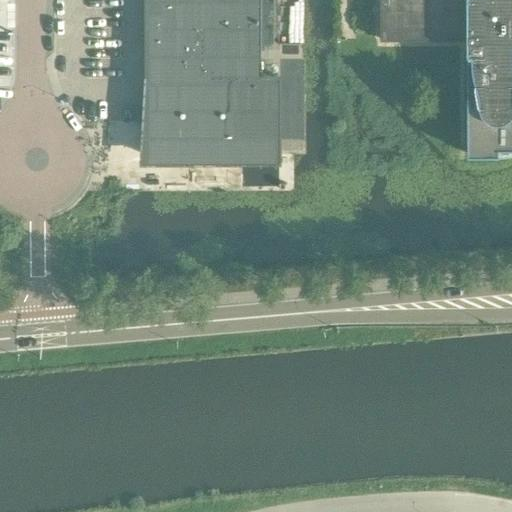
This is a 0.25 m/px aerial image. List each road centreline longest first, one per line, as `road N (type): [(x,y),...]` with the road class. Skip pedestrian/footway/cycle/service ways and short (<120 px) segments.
road 1 (secondary): [(511,300),(0,343)]
road 2 (unclassified): [(320,511),(501,511)]
road 3 (unclassified): [(34,160),(36,0)]
